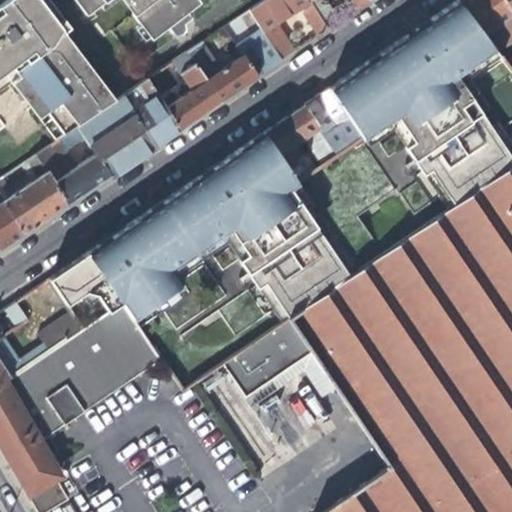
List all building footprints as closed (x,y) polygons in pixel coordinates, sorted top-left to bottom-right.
[(0,69),(4,66),(37,41),(40,45),(63,28),(69,23),(51,0),(2,0),(3,1),(0,4),(0,69)] [(125,0),(153,36),(170,24),(189,9),(200,0),(125,0)] [(268,29),(281,20),(307,3),(311,0),(256,0),(247,6),(260,19),(268,29)] [(325,29),(332,24),(321,8),(315,0),(311,0),(307,3),(325,29)] [(333,0),(331,0),(328,3),(321,8),(332,24),(344,15),(333,0)] [(494,49),(457,0),(456,0),(326,89),(356,135),(359,139),(397,114),(423,149),(418,151),(453,207),(511,167),(511,153),(479,108),(485,101),(465,69),(494,49)] [(457,0),(484,37),(499,27),(511,17),(511,14),(501,0),(457,0)] [(511,0),(501,0),(511,14),(511,0)] [(247,28),(260,19),(247,6),(236,14),(247,28)] [(195,16),(189,9),(170,24),(176,33),(178,34),(180,35),(183,35),(185,34),(187,32),(189,30),(189,27),(190,25),(189,23),(188,21),(195,16)] [(511,17),(499,27),(510,43),(511,41),(511,17)] [(269,30),(274,35),(287,26),(281,20),(268,29),(269,30)] [(302,45),(287,26),(274,35),(290,53),(302,45)] [(494,49),(510,43),(499,27),(484,37),(494,49)] [(116,96),(63,28),(40,45),(37,41),(4,66),(11,77),(5,81),(34,119),(40,114),(57,136),(58,136),(76,124),(116,96)] [(250,50),(263,69),(280,60),(290,53),(274,35),(269,30),(246,45),(250,50)] [(246,80),(263,69),(250,50),(220,71),(198,40),(187,47),(197,61),(209,77),(223,96),(246,80)] [(172,57),(182,71),(197,61),(187,47),(172,57)] [(182,71),(194,88),(209,77),(197,61),(182,71)] [(121,92),(144,123),(169,106),(147,74),(121,92)] [(194,88),(169,106),(183,124),(205,108),(223,96),(209,77),(194,88)] [(319,94),(301,105),(332,151),(356,135),(326,89),(319,94)] [(98,156),(144,123),(121,92),(116,96),(76,124),(81,132),(96,152),(98,156)] [(292,143),(316,127),(301,105),(283,117),(262,131),(276,153),(292,143)] [(183,124),(169,106),(144,123),(157,142),(169,134),(183,124)] [(157,142),(144,123),(98,156),(111,174),(136,157),(157,142)] [(64,144),(81,132),(76,124),(58,136),(64,144)] [(318,213),(262,131),(50,268),(67,294),(97,280),(111,297),(129,287),(135,298),(185,273),(173,259),(227,227),(244,251),(254,263),(248,267),(261,284),(270,278),(293,314),(354,273),(314,219),(318,213)] [(78,165),(64,144),(58,136),(57,136),(49,142),(60,158),(69,171),(78,165)] [(34,152),(45,168),(60,158),(49,142),(34,152)] [(299,153),(292,143),(276,153),(283,164),(294,157),(299,153)] [(32,169),(37,176),(46,169),(45,168),(34,152),(26,158),(32,169)] [(69,171),(54,181),(69,203),(93,186),(111,174),(98,156),(96,152),(78,165),(69,171)] [(298,163),(294,157),(283,164),(287,170),(298,163)] [(18,163),(26,173),(32,169),(26,158),(18,163)] [(46,169),(54,181),(69,171),(60,158),(45,168),(46,169)] [(302,169),(298,163),(287,170),(295,182),(306,175),(302,169)] [(310,163),(302,169),(306,175),(314,169),(310,163)] [(317,511),(511,511),(511,167),(453,207),(354,273),(293,314),(284,320),(307,355),(382,467),(317,511)] [(7,196),(2,199),(25,232),(48,217),(69,203),(54,181),(46,169),(37,176),(7,196)] [(26,173),(9,184),(2,189),(7,196),(37,176),(32,169),(26,173)] [(2,174),(0,175),(0,185),(2,189),(9,184),(2,174)] [(0,200),(0,247),(1,249),(14,240),(25,232),(2,199),(0,200)] [(25,320),(13,300),(2,308),(15,328),(25,320)] [(20,368),(5,378),(37,436),(158,357),(121,300),(78,329),(46,350),(20,368)] [(37,338),(41,343),(46,350),(78,329),(70,316),(37,338)] [(241,399),(307,355),(284,320),(218,366),(241,399)] [(15,360),(1,336),(0,336),(0,369),(5,378),(20,368),(15,360)] [(41,343),(15,360),(20,368),(46,350),(41,343)] [(37,436),(5,378),(0,381),(0,452),(4,459),(25,495),(50,478),(58,473),(37,436)] [(60,484),(31,500),(37,511),(43,511),(68,498),(60,484)]
